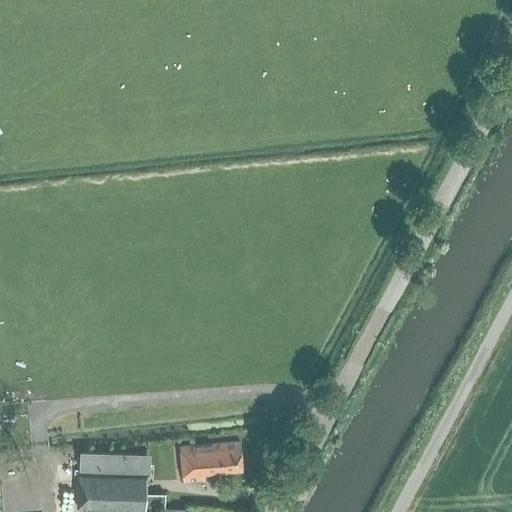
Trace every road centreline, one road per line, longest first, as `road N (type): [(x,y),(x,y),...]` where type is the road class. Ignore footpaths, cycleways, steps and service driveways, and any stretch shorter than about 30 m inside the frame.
road 1 (track): [(326,415),(264,393),(62,408),(39,424),(44,470),(57,482)]
road 2 (unclassified): [(368,339),(511,65)]
road 3 (unclassified): [(398,511),(511,300)]
road 4 (residential): [(277,511),(368,339)]
